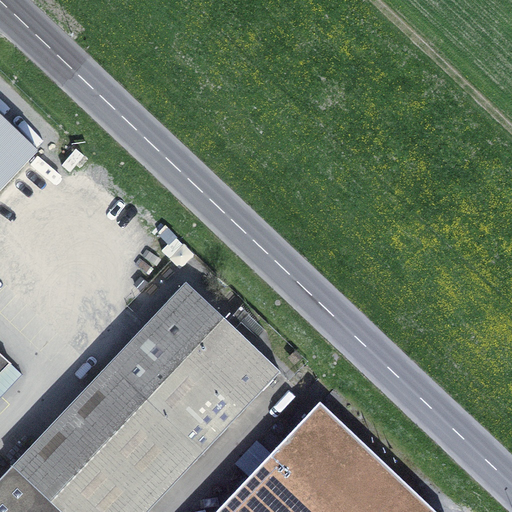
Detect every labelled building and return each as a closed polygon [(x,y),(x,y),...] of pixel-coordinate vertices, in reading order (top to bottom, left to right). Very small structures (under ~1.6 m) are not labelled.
[(0,117),(0,192),(37,153),(0,117)] [(228,323),(186,284),(147,326),(174,351),(241,415),(281,373),(236,331),(228,323)] [(236,331),(250,316),(242,308),(228,323),(236,331)] [(147,326),(108,366),(136,392),(174,351),(147,326)] [(136,392),(203,455),(241,415),(174,351),(136,392)] [(0,377),(12,365),(0,354),(0,377)] [(0,377),(0,399),(23,376),(12,365),(0,377)] [(143,511),(128,498),(184,439),(202,456),(203,455),(136,392),(108,366),(12,468),(44,498),(30,511),(143,511)] [(218,511),(429,511),(432,509),(320,404),(218,511)] [(128,498),(143,511),(149,511),(202,456),(184,439),(128,498)] [(30,511),(44,498),(12,468),(0,480),(0,511),(30,511)]
